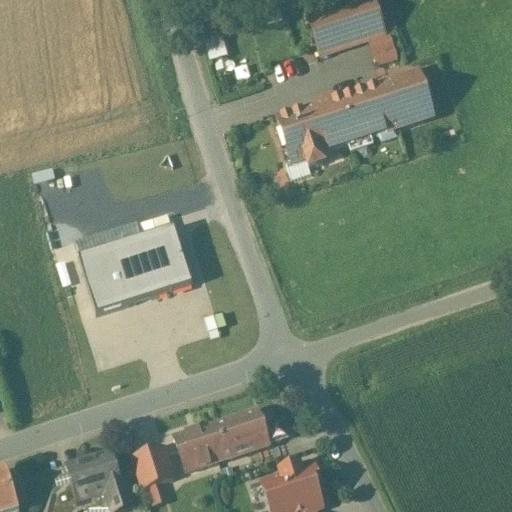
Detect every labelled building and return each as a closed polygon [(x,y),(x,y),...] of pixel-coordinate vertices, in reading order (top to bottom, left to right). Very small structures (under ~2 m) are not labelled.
[(370,0),(350,0),(353,8),(371,2),(371,1),(370,0)] [(353,8),(308,22),(320,58),(383,38),(371,1),(371,2),(353,8)] [(217,23),(194,29),(198,44),(221,38),(217,23)] [(388,40),(369,46),(376,68),(395,61),(388,40)] [(409,77),(377,88),(363,92),(378,139),(377,139),(381,145),(396,140),(394,133),(424,123),(409,77)] [(363,92),(276,121),(291,167),(305,162),(308,171),(325,165),(322,156),(377,139),(378,139),(363,92)] [(305,162),(291,167),(286,168),(291,184),(310,178),(308,171),(305,162)] [(172,233),(79,262),(97,319),(190,289),(172,233)] [(257,413),(198,432),(198,431),(185,435),(186,436),(173,440),(184,476),(268,449),(257,413)] [(162,449),(131,459),(142,493),(173,483),(162,449)] [(127,485),(119,487),(109,455),(67,469),(72,486),(52,492),(44,511),(128,511),(135,510),(127,485)] [(312,469),(300,473),(298,469),(280,475),(282,479),(262,486),(270,511),(314,511),(315,511),(321,510),(315,494),(320,492),(312,469)] [(16,511),(6,475),(0,477),(0,511),(16,511)]
